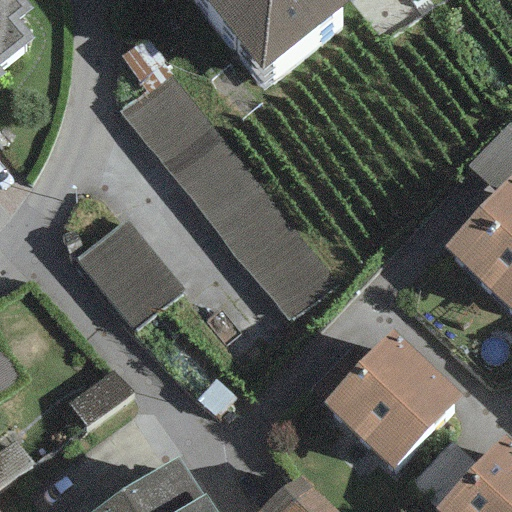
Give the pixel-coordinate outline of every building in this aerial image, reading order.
[(25,0),(0,0),(0,78),(4,76),(0,67),(0,64),(32,38),(16,16),(30,6),(25,0)] [(350,2),(348,0),(205,0),(260,71),(350,2)] [(171,73),(124,111),(118,116),(288,325),(341,282),(171,73)] [(511,176),(446,245),(511,307),(511,176)] [(185,293),(126,219),(77,258),(136,332),(185,293)] [(459,392),(389,329),(323,403),(392,465),(459,392)] [(0,391),(20,378),(0,350),(0,391)] [(130,397),(111,371),(68,402),(87,428),(130,397)] [(511,511),(511,445),(503,438),(435,511),(436,511),(511,511)] [(17,442),(0,452),(0,488),(34,465),(17,442)] [(215,511),(178,459),(93,511),(215,511)] [(339,511),(299,476),(256,511),(339,511)]
